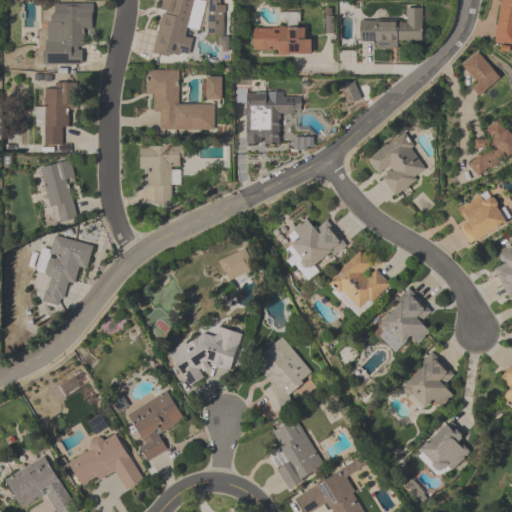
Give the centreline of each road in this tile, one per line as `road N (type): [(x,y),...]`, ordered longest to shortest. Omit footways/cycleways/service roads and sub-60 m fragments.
road 1 (residential): [(0,378),(52,355),(132,258),(326,161),(436,62),(462,28),(468,0)]
road 2 (residential): [(125,0),(108,101),(106,183),(132,258)]
road 3 (residential): [(326,161),(365,212),(458,284),(478,327)]
road 4 (residential): [(162,511),(185,488),(225,485),(255,496),(264,511)]
